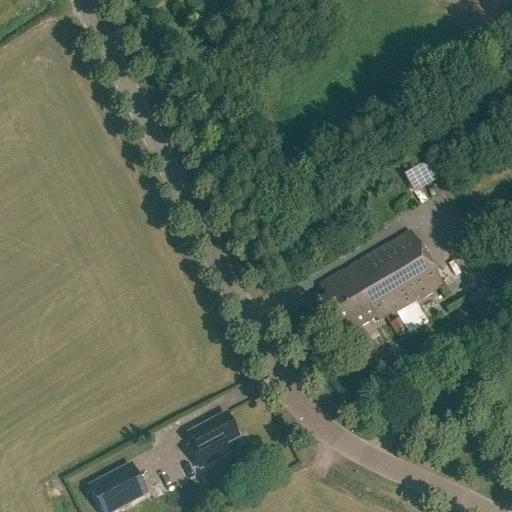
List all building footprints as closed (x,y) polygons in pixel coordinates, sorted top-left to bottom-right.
[(388,316),(395,312),(440,286),(410,234),(322,285),(328,295),(318,300),(338,334),(354,324),(357,329),(375,318),(378,322),(388,316)] [(487,287),(466,300),(478,322),(500,309),(487,287)] [(400,319),(389,325),(396,338),(407,332),(400,319)] [(239,435),(227,412),(189,431),(195,441),(189,444),(201,467),(229,453),(224,442),(239,435)] [(86,487),(99,511),(116,511),(147,496),(130,464),(86,487)]
